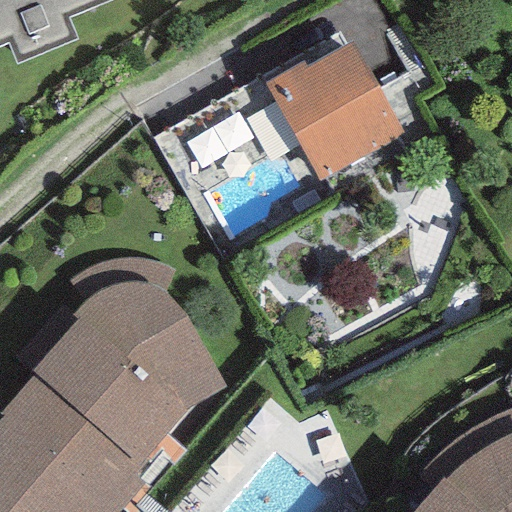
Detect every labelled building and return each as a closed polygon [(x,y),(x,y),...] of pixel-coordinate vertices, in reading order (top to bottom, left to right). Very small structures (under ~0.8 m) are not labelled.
[(48,52),(26,0),(0,0),(0,46),(7,44),(15,65),(48,52)] [(26,0),(48,52),(76,39),(68,19),(113,0),(26,0)] [(349,43),(307,67),(304,61),(263,83),(320,183),(402,137),(349,43)] [(120,511),(145,483),(136,477),(185,410),(225,388),(188,322),(180,312),(172,300),(165,293),(175,270),(165,266),(157,262),(147,260),(134,259),(125,258),(115,259),(110,259),(91,267),(79,273),(68,280),(83,303),(70,314),(75,319),(29,373),(34,375),(0,412),(0,416),(2,417),(0,419),(0,511),(120,511)] [(511,511),(511,409),(494,418),(472,429),(451,443),(435,456),(421,471),(438,483),(413,511),(511,511)]
